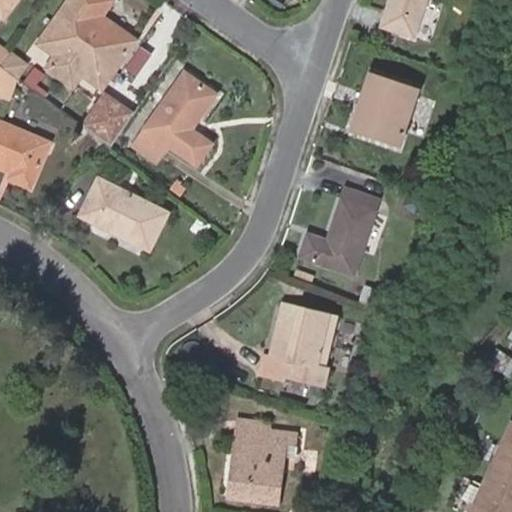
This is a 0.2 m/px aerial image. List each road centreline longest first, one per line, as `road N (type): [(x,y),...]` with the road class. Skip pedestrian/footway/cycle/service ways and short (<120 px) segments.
road 1 (residential): [(312,68),(260,248),(121,340)]
road 2 (residential): [(176,511),(166,432),(121,340)]
road 3 (residential): [(121,340),(54,269),(0,238)]
